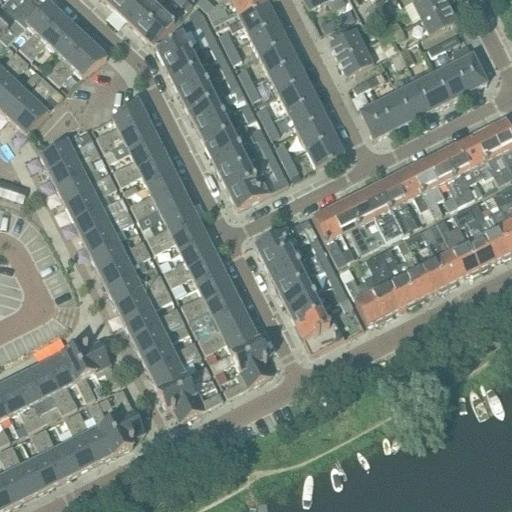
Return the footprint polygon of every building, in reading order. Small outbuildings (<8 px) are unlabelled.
[(0,0),(0,7),(5,12),(14,20),(25,29),(37,17),(29,9),(21,2),(22,0),(0,0)] [(102,0),(100,2),(113,14),(126,0),(102,0)] [(126,0),(113,14),(126,26),(151,0),(126,0)] [(151,0),(126,26),(139,38),(166,10),(156,0),(151,0)] [(182,0),(175,0),(173,3),(186,15),(192,9),(182,0)] [(202,0),(196,6),(207,16),(214,11),(202,0)] [(214,11),(207,16),(213,29),(221,25),(222,26),(237,19),(239,23),(267,9),(264,2),(262,0),(238,0),(230,4),(233,10),(224,14),(222,10),(219,12),(217,8),(214,11)] [(226,0),(227,1),(217,8),(219,12),(222,10),(224,14),(233,10),(230,4),(238,0),(226,0)] [(299,0),(308,17),(327,7),(323,0),(299,0)] [(323,0),(327,7),(328,7),(332,15),(345,9),(340,1),(341,0),(323,0)] [(441,0),(422,0),(411,6),(420,23),(447,9),(441,0)] [(389,17),(384,7),(382,2),(374,7),(381,21),(389,17)] [(25,29),(26,29),(34,36),(18,53),(24,59),(61,20),(47,6),(37,17),(25,29)] [(381,21),(374,7),(366,11),(373,25),(381,21)] [(239,23),(228,29),(232,37),(243,31),(249,42),(277,28),(267,9),(239,23)] [(447,9),(420,23),(429,40),(455,27),(447,9)] [(153,51),(180,22),(166,10),(139,38),(153,51)] [(339,30),(353,23),(349,15),(335,22),(339,30)] [(0,42),(7,50),(11,46),(10,45),(23,31),(25,29),(14,20),(5,29),(0,24),(0,42)] [(75,33),(61,20),(24,59),(31,65),(46,48),(54,55),(75,33)] [(339,30),(335,22),(321,29),(325,37),(339,30)] [(386,30),(390,38),(401,33),(397,25),(386,30)] [(200,31),(208,48),(215,44),(207,28),(200,31)] [(249,42),(258,61),(286,47),(277,28),(249,42)] [(390,38),(386,30),(375,35),(379,43),(390,38)] [(89,46),(75,33),(54,55),(61,62),(46,79),(52,85),(89,46)] [(401,33),(390,38),(394,46),(405,41),(401,33)] [(337,65),(363,51),(355,34),(328,48),(337,65)] [(164,70),(199,52),(191,36),(155,54),(164,70)] [(226,54),(234,50),(227,36),(219,40),(226,54)] [(394,46),(390,38),(379,43),(383,51),(394,46)] [(441,46),(445,54),(459,47),(455,39),(441,46)] [(215,44),(208,48),(216,64),(223,60),(215,44)] [(82,81),(106,63),(103,59),(89,46),(52,85),(58,91),(74,74),(82,81)] [(441,46),(427,53),(431,61),(445,54),(441,46)] [(296,65),(286,47),(258,61),(267,80),(296,65)] [(226,54),(233,68),(241,64),(234,50),(226,54)] [(346,82),(372,69),(363,51),(337,65),(346,82)] [(407,51),(399,55),(406,70),(414,66),(407,51)] [(164,70),(172,86),(207,68),(199,52),(164,70)] [(391,59),(396,69),(398,74),(406,70),(399,55),(391,59)] [(0,84),(21,62),(15,56),(0,72),(0,84)] [(453,69),(467,98),(487,88),(472,59),(453,69)] [(216,64),(224,80),(231,76),(223,60),(216,64)] [(0,112),(19,92),(12,85),(27,68),(21,62),(0,84),(0,112)] [(267,80),(277,98),(305,84),(296,65),(267,80)] [(180,102),(215,84),(207,68),(172,86),(180,102)] [(434,79),(448,107),(467,98),(453,69),(434,79)] [(245,91),(253,87),(246,73),(237,77),(245,91)] [(231,76),(224,80),(232,96),(239,92),(231,76)] [(380,77),(366,84),(370,92),(384,85),(380,77)] [(415,88),(430,117),(448,107),(434,79),(415,88)] [(0,112),(0,116),(12,127),(49,88),(42,82),(27,99),(19,92),(0,112)] [(180,102),(188,118),(223,100),(215,84),(180,102)] [(315,103),(305,84),(277,98),(286,117),(315,103)] [(366,84),(352,91),(356,99),(370,92),(366,84)] [(253,87),(245,91),(252,106),(260,102),(253,87)] [(49,88),(12,127),(26,141),(47,118),(49,116),(57,107),(49,100),(55,94),(49,88)] [(396,98),(411,126),(430,117),(415,88),(396,98)] [(232,96),(240,112),(247,108),(239,92),(232,96)] [(378,107),(392,136),(411,126),(396,98),(378,107)] [(188,118),(196,134),(231,116),(223,100),(188,118)] [(286,117),(296,136),(324,122),(315,103),(286,117)] [(136,104),(111,122),(116,131),(95,142),(100,150),(147,126),(137,105),(136,104)] [(392,136),(378,107),(358,117),(373,145),(392,136)] [(240,112),(248,128),(255,124),(247,108),(240,112)] [(264,111),(256,115),(263,129),(271,125),(264,111)] [(196,134),(204,150),(239,132),(231,116),(196,134)] [(334,140),(324,122),(296,136),(305,155),(334,140)] [(92,142),(109,133),(105,124),(87,133),(92,142)] [(511,138),(504,124),(488,132),(501,158),(511,180),(511,138)] [(279,139),(271,125),(263,129),(271,144),(279,139)] [(156,143),(147,126),(100,150),(104,158),(124,148),(128,157),(156,143)] [(239,132),(204,150),(212,166),(247,148),(253,145),(249,137),(245,129),(239,132)] [(488,132),(472,140),(492,180),(497,190),(511,182),(511,180),(501,158),(488,132)] [(256,144),(264,160),(272,156),(263,140),(256,144)] [(334,140),(305,155),(315,174),(344,160),(334,140)] [(472,140),(456,148),(469,174),(475,186),(483,182),(484,184),(492,180),(472,140)] [(156,143),(128,157),(133,165),(112,176),(116,184),(164,159),(156,143)] [(39,159),(47,177),(95,153),(91,145),(71,155),(66,146),(39,159)] [(220,182),(255,164),(247,148),(212,166),(220,182)] [(275,152),(282,166),(290,162),(283,148),(275,152)] [(456,148),(440,156),(460,196),(461,196),(466,206),(473,202),(468,192),(467,190),(471,188),(475,186),(469,174),(456,148)] [(95,153),(47,177),(56,193),(83,180),(79,170),(99,160),(95,153)] [(280,172),(272,156),(264,160),(272,176),(280,172)] [(440,156),(424,164),(437,191),(445,187),(457,210),(466,206),(461,196),(460,196),(440,156)] [(173,176),(164,159),(116,184),(120,191),(141,181),(145,190),(173,176)] [(298,177),(290,162),(282,166),(290,181),(298,177)] [(220,182),(228,198),(264,180),(255,164),(220,182)] [(424,164),(408,172),(428,212),(429,212),(434,222),(441,218),(436,208),(436,207),(444,203),(437,191),(424,164)] [(277,184),(268,189),(272,196),(288,188),(280,172),(272,176),(277,184)] [(408,172),(392,180),(405,207),(413,203),(425,226),(434,222),(429,212),(428,212),(408,172)] [(173,176),(145,190),(150,199),(129,209),(133,217),(181,193),(173,176)] [(56,193),(64,210),(112,186),(108,179),(88,189),(83,180),(56,193)] [(268,189),(264,180),(228,198),(236,214),(272,196),(268,189)] [(390,182),(376,188),(396,228),(401,239),(417,230),(405,207),(392,180),(390,182)] [(64,210),(66,215),(73,227),(100,213),(96,204),(116,194),(112,186),(64,210)] [(363,195),(360,196),(373,223),(385,247),(390,244),(401,239),(396,228),(376,188),(363,195)] [(511,189),(500,196),(504,205),(511,219),(511,189)] [(190,210),(181,193),(133,217),(137,225),(158,214),(162,224),(190,210)] [(360,196),(344,205),(369,255),(378,250),(385,247),(373,223),(360,196)] [(498,214),(491,217),(497,229),(511,259),(511,258),(511,219),(504,205),(500,196),(491,200),(498,214)] [(344,205),(328,213),(341,239),(349,235),(361,259),(369,255),(344,205)] [(475,208),(468,212),(495,265),(501,262),(504,263),(511,259),(497,229),(491,217),(482,222),(480,217),(475,208)] [(190,210),(162,224),(167,233),(146,243),(150,251),(198,227),(190,210)] [(73,227),(81,244),(129,220),(125,212),(105,222),(100,213),(73,227)] [(460,216),(452,220),(456,229),(457,231),(458,233),(467,229),(473,241),(465,245),(480,275),(487,271),(488,269),(495,265),(468,212),(460,216)] [(328,213),(312,221),(337,271),(346,267),(353,263),(348,253),(341,257),(334,243),(341,239),(328,213)] [(129,220),(81,244),(90,261),(117,247),(113,238),(133,227),(129,220)] [(307,223),(300,227),(305,236),(308,243),(315,239),(307,223)] [(443,224),(436,228),(440,237),(463,281),(469,278),(472,279),(480,275),(465,245),(458,233),(457,231),(449,235),(448,233),(443,224)] [(207,244),(198,227),(150,251),(154,258),(175,248),(179,257),(207,244)] [(300,227),(290,232),(295,241),(305,236),(300,227)] [(436,228),(420,236),(424,245),(428,251),(433,261),(448,291),(455,287),(456,285),(463,281),(440,237),(436,228)] [(254,250),(263,266),(298,248),(295,241),(290,232),(254,250)] [(420,236),(404,244),(409,253),(431,298),(438,294),(440,295),(448,291),(433,261),(428,251),(419,256),(416,249),(424,245),(420,236)] [(308,243),(316,259),(323,255),(315,239),(308,243)] [(117,247),(90,261),(98,277),(146,253),(142,246),(130,252),(125,243),(117,247)] [(207,244),(179,257),(184,267),(163,277),(167,284),(215,260),(207,244)] [(404,244),(396,248),(401,257),(405,265),(397,269),(401,278),(416,307),(423,304),(424,301),(431,298),(409,253),(404,244)] [(263,266),(270,282),(306,264),(298,248),(263,266)] [(379,257),(372,260),(399,314),(406,310),(408,311),(416,307),(401,278),(397,269),(388,252),(379,257)] [(146,253),(98,277),(106,294),(134,280),(146,274),(142,265),(150,261),(146,253)] [(316,259),(324,274),(331,270),(323,255),(316,259)] [(224,277),(215,260),(167,284),(171,292),(191,282),(196,291),(224,277)] [(372,279),(363,283),(365,286),(369,294),(384,324),(391,320),(392,317),(399,314),(372,260),(364,264),(368,271),(372,279)] [(270,282),(278,297),(314,279),(306,264),(270,282)] [(339,286),(331,270),(324,274),(332,290),(339,286)] [(347,273),(340,276),(343,284),(351,280),(347,273)] [(224,277),(196,291),(201,300),(180,310),(184,318),(232,294),(224,277)] [(106,294),(115,311),(163,287),(159,279),(139,289),(134,280),(106,294)] [(322,295),(314,279),(278,297),(286,313),(322,295)] [(351,280),(343,284),(366,330),(374,327),(376,327),(384,324),(369,294),(365,286),(356,290),(351,280)] [(332,290),(339,306),(347,302),(339,286),(332,290)] [(146,305),(167,295),(163,287),(115,311),(123,328),(151,314),(146,305)] [(232,294),(184,318),(188,326),(193,335),(213,325),(240,311),(232,294)] [(294,329),(320,316),(330,311),(322,295),(286,313),(294,329)] [(352,312),(347,302),(339,306),(344,316),(352,312)] [(240,311),(213,325),(218,334),(197,344),(201,352),(249,328),(240,311)] [(123,328),(132,345),(180,321),(176,313),(156,323),(151,314),(123,328)] [(310,361),(344,344),(332,322),(325,325),(320,316),(294,329),(310,361)] [(163,339),(184,328),(180,321),(132,345),(140,362),(168,348),(163,339)] [(257,344),(249,328),(201,352),(205,359),(225,349),(230,358),(259,344),(258,344),(257,344)] [(268,363),(259,344),(230,358),(209,368),(214,378),(234,367),(239,377),(234,379),(235,380),(268,363)] [(80,348),(80,349),(94,377),(95,377),(97,382),(104,379),(112,394),(120,390),(98,346),(86,352),(85,351),(83,353),(80,348)] [(197,354),(193,347),(173,357),(168,348),(140,362),(149,378),(197,354)] [(84,383),(94,377),(80,349),(61,358),(75,387),(85,407),(95,403),(84,383)] [(156,395),(156,396),(185,381),(180,372),(200,362),(197,354),(149,378),(157,395),(156,395)] [(61,360),(45,368),(69,416),(76,412),(66,392),(75,387),(61,358),(60,358),(61,360)] [(268,363),(235,380),(238,387),(223,395),(227,403),(270,381),(264,369),(266,369),(264,366),(269,364),(268,363)] [(45,368),(28,376),(47,415),(56,411),(61,420),(69,416),(45,368)] [(156,396),(166,415),(199,398),(199,397),(194,400),(189,390),(210,380),(205,371),(185,381),(156,396)] [(28,376),(11,385),(35,433),(43,429),(38,420),(47,415),(28,376)] [(11,385),(0,390),(0,405),(8,421),(17,417),(27,437),(35,433),(11,385)] [(132,444),(144,438),(122,394),(114,399),(121,414),(115,417),(117,422),(131,451),(132,451),(130,447),(133,445),(132,444)] [(179,427),(222,405),(218,397),(203,405),(199,398),(166,415),(170,413),(172,416),(173,415),(179,427)] [(0,427),(0,425),(8,421),(0,405),(0,446),(2,450),(9,446),(0,427)] [(112,461),(131,451),(117,422),(107,427),(97,407),(87,412),(98,432),(112,461)] [(112,461),(98,432),(89,436),(78,416),(71,420),(95,468),(111,460),(112,461)] [(78,477),(95,468),(71,420),(63,424),(73,444),(64,449),(78,477)] [(61,485),(78,477),(64,449),(55,453),(45,433),(37,437),(61,485)] [(40,461),(30,466),(44,494),(61,485),(37,437),(29,441),(40,461)] [(28,502),(44,494),(30,466),(21,470),(11,450),(4,454),(28,502)] [(0,465),(6,478),(0,481),(0,488),(11,510),(28,502),(4,454),(0,455),(0,465)] [(0,511),(7,511),(11,510),(0,488),(0,511)]
